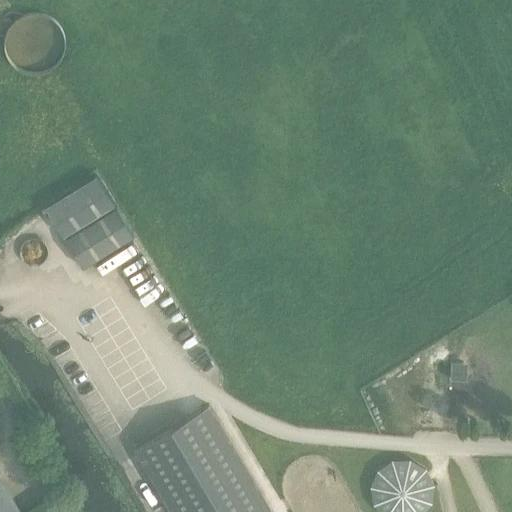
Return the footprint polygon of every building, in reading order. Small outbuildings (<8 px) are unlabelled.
[(63,48),(64,41),(63,35),(61,29),(58,23),(54,18),(49,14),(44,11),(37,9),(31,9),(25,9),(19,11),(13,14),(8,18),(4,23),(1,29),(0,31),(0,50),(1,54),(4,59),(8,64),(13,68),(19,71),(25,73),(31,74),(37,73),(44,71),(49,68),(54,64),(58,59),(61,54),(63,48)] [(46,207),(63,235),(114,204),(97,176),(46,207)] [(65,239),(82,267),(134,235),(116,207),(65,239)] [(134,235),(82,267),(98,293),(150,261),(134,235)] [(271,511),(209,405),(134,448),(172,511),(271,511)] [(0,421),(0,469),(14,495),(40,481),(5,419),(0,421)] [(377,461),(376,511),(433,511),(434,462),(377,461)] [(0,511),(20,511),(0,478),(0,511)]
